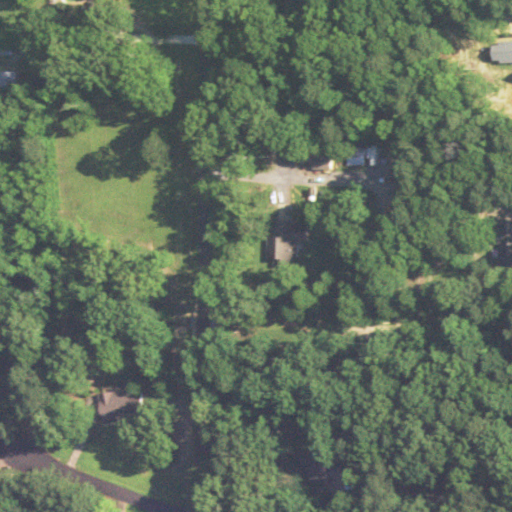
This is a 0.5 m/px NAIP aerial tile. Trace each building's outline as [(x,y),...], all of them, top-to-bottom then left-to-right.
[(117,20),(116,0),(94,0),(95,20),(117,20)] [(313,0),(288,0),(289,9),(314,9),(313,0)] [(511,39),(503,40),(503,61),(511,60),(511,39)] [(0,87),(18,87),(18,70),(0,70),(0,87)] [(503,242),(503,266),(511,265),(511,220),(495,220),(495,242),(503,242)] [(270,235),(269,263),(298,264),(299,238),(310,239),(311,222),(278,222),(278,235),(270,235)] [(0,362),(35,362),(35,336),(0,336),(0,362)] [(147,391),(135,393),(134,388),(103,392),(107,420),(150,414),(147,391)] [(347,444),(336,444),(336,464),(347,464),(347,444)] [(310,452),(311,466),(330,465),(329,450),(310,452)]
